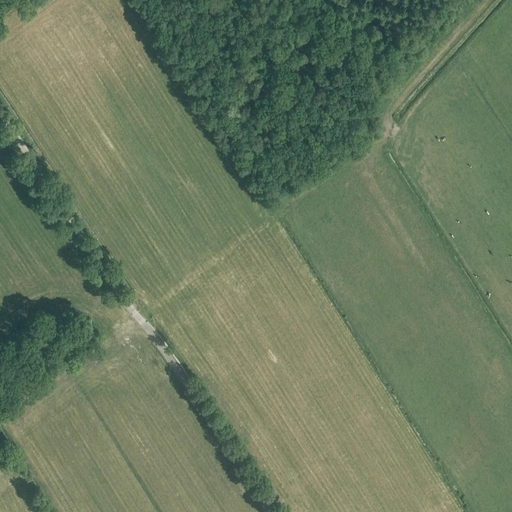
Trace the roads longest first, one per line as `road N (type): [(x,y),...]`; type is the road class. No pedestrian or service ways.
road 1 (track): [(0,115),(138,318)]
road 2 (track): [(138,318),(270,511)]
